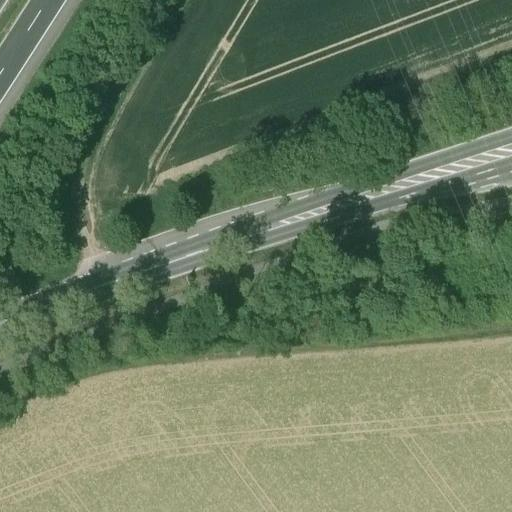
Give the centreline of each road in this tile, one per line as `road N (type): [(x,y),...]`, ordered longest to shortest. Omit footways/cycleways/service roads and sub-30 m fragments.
road 1 (secondary): [(511,152),(0,326)]
road 2 (track): [(0,410),(122,363),(511,328)]
road 3 (track): [(173,0),(80,179),(77,225),(103,288)]
